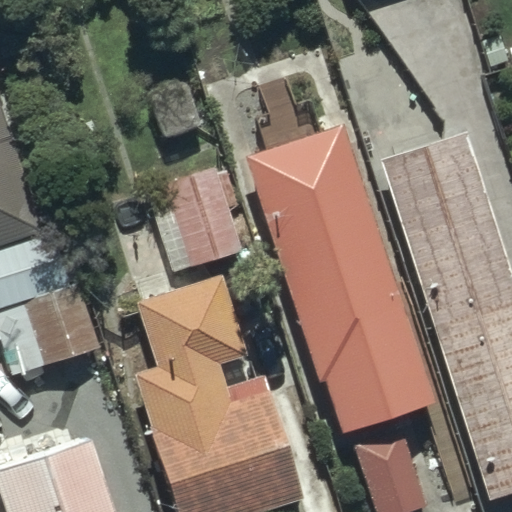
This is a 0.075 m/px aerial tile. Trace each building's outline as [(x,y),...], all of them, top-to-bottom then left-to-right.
[(190,85),(139,101),(153,138),(201,122),(190,85)] [(325,126),(226,159),(300,387),(309,384),(325,434),(416,405),(325,126)] [(511,318),(454,133),(361,163),(473,502),(511,489),(511,318)] [(0,375),(98,343),(58,223),(28,233),(0,147),(0,375)] [(181,268),(232,251),(218,209),(229,206),(217,164),(152,184),(181,268)] [(207,277),(123,303),(144,368),(122,375),(164,511),(261,511),(289,503),(252,384),(213,396),(204,366),(232,357),(207,277)] [(385,428),(339,445),(362,511),(393,511),(412,505),(385,428)] [(103,511),(78,438),(0,463),(0,511),(103,511)]
